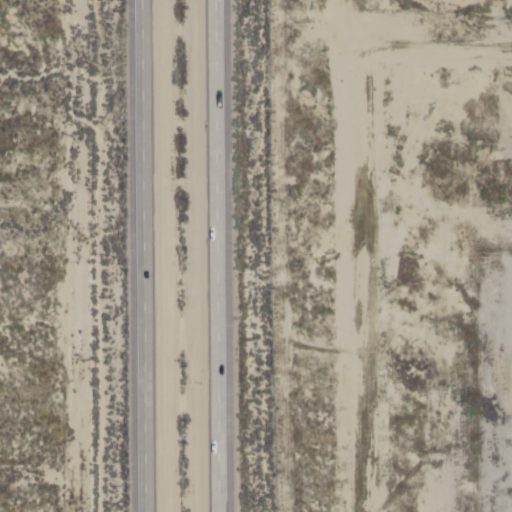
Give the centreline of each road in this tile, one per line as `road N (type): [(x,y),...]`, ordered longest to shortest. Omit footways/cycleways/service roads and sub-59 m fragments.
road 1 (motorway): [(217,511),(213,0)]
road 2 (motorway): [(141,0),(145,511)]
